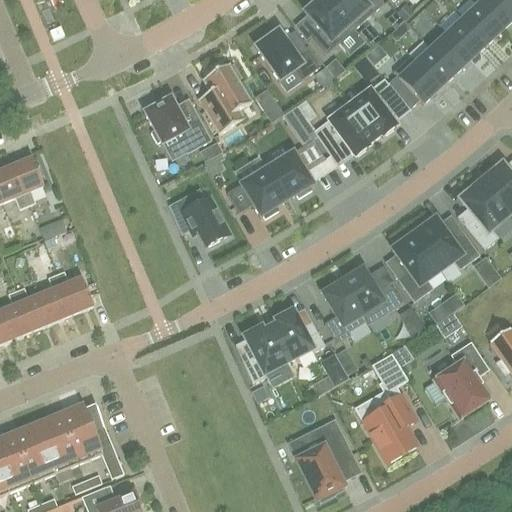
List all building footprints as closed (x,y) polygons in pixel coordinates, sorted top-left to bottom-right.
[(319,33),(310,41),(325,58),(337,48),(354,33),(324,0),(321,0),(303,16),(306,19),(319,33)] [(324,0),(354,33),(383,7),(376,0),(324,0)] [(478,8),(502,34),(511,24),(511,12),(500,0),(486,0),(479,6),(478,8)] [(432,5),(424,13),(429,19),(438,11),(432,5)] [(405,25),(414,17),(404,7),(396,15),(405,25)] [(478,8),(462,23),(486,49),(502,34),(478,8)] [(454,14),(438,28),(446,37),(462,23),(454,14)] [(385,24),(394,35),(405,25),(396,15),(395,15),(385,24)] [(319,33),(306,19),(294,30),(305,46),(310,41),(319,33)] [(446,37),(470,63),(486,49),(462,23),(446,37)] [(394,35),(389,39),(395,45),(411,31),(408,28),(405,25),(394,35)] [(357,37),(364,46),(372,54),(378,49),(383,45),(368,28),(357,37)] [(305,51),(295,59),(283,42),(278,34),(275,36),(273,33),(261,42),(263,45),(255,50),(261,59),(279,85),(294,74),(301,84),(319,71),(305,51)] [(357,37),(354,33),(337,48),(348,60),(364,46),(357,37)] [(294,35),(283,42),(295,59),(305,51),(294,35)] [(470,63),(446,37),(430,52),(454,78),(470,63)] [(373,70),(386,59),(378,49),(372,54),(365,60),(373,70)] [(454,78),(430,52),(415,66),(439,93),(454,78)] [(373,70),(365,60),(353,70),(366,87),(379,77),(373,70)] [(422,108),(439,93),(415,66),(409,60),(393,76),(396,80),(387,88),(402,106),(402,105),(409,113),(418,104),(422,108)] [(336,63),(324,71),(333,84),(345,75),(336,63)] [(202,84),(210,96),(199,102),(198,103),(199,105),(205,114),(219,138),(232,130),(242,124),(243,123),(243,122),(238,115),(250,107),(236,83),(239,81),(232,69),(229,72),(227,69),(202,84)] [(331,86),(333,84),(324,71),(313,79),(322,92),(331,86)] [(302,85),(301,84),(294,74),(279,85),(287,96),(302,85)] [(402,106),(387,88),(383,83),(348,109),(374,144),(381,139),(382,140),(396,130),(394,127),(388,120),(393,116),(391,114),(402,106)] [(266,94),(254,102),(270,128),(281,121),(283,120),(266,94)] [(211,145),(199,123),(185,130),(175,110),(170,101),(169,102),(158,108),(157,106),(156,104),(144,111),(146,114),(143,116),(148,125),(153,134),(149,135),(156,148),(160,146),(161,149),(177,140),(186,157),(187,158),(211,145)] [(188,103),(175,110),(185,130),(199,123),(188,103)] [(313,136),(315,134),(309,126),(317,121),(305,104),(295,111),(313,136)] [(410,115),(409,113),(402,105),(402,106),(391,114),(393,116),(388,120),(394,127),(410,115)] [(313,136),(329,160),(337,171),(353,160),(354,161),(368,151),(367,149),(374,144),(348,109),(315,134),(313,136)] [(311,187),(337,171),(329,160),(313,136),(295,111),(283,120),(281,121),(302,150),(313,144),(325,164),(304,176),(311,187)] [(170,166),(186,157),(177,140),(161,149),(170,166)] [(310,190),(311,190),(313,189),(311,187),(304,176),(325,164),(313,144),(302,150),(266,172),(286,205),(296,199),(298,202),(311,194),(309,190),(310,190)] [(204,167),(215,161),(221,158),(216,147),(199,156),(204,167)] [(232,177),(240,188),(266,172),(259,160),(232,177)] [(221,173),(215,161),(204,167),(211,179),(221,173)] [(10,170),(27,210),(35,207),(30,195),(43,190),(31,162),(10,170)] [(511,181),(511,163),(503,170),(511,181)] [(488,179),(480,185),(508,219),(511,215),(511,181),(503,170),(501,168),(499,170),(497,167),(485,176),(488,179)] [(19,213),(27,210),(10,170),(0,174),(0,201),(2,207),(14,202),(19,213)] [(259,222),(261,220),(262,219),(264,223),(278,214),(276,211),(286,205),(266,172),(240,188),(226,197),(235,211),(238,217),(252,209),(259,219),(258,220),(259,222)] [(459,203),(467,212),(475,221),(464,230),(484,254),(498,242),(491,233),(508,219),(480,185),(472,192),(470,189),(459,198),(461,201),(459,203)] [(179,204),(168,210),(181,239),(190,235),(192,239),(197,237),(205,252),(229,238),(209,201),(204,204),(198,194),(179,204)] [(457,221),(464,230),(475,221),(467,212),(457,221)] [(452,247),(464,238),(450,219),(439,228),(452,247)] [(419,233),(413,238),(440,276),(453,266),(459,274),(479,260),(464,238),(452,247),(439,228),(434,222),(432,224),(430,220),(417,230),(419,233)] [(62,222),(39,232),(45,245),(67,235),(62,222)] [(440,276),(413,238),(406,242),(404,239),(391,248),(393,252),(391,253),(395,259),(408,278),(398,285),(413,307),(432,293),(427,285),(440,276)] [(385,266),(398,285),(408,278),(395,259),(385,266)] [(501,282),(485,262),(472,271),(488,292),(501,282)] [(346,277),(348,281),(342,285),(366,324),(365,325),(368,329),(385,318),(401,308),(388,288),(378,294),(377,292),(373,291),(367,280),(360,269),(346,277)] [(378,294),(388,288),(392,285),(383,270),(367,280),(373,291),(377,292),(378,294)] [(56,279),(72,318),(93,310),(81,282),(68,287),(64,275),(56,279)] [(52,327),(72,318),(56,279),(48,282),(52,293),(40,298),(52,327)] [(342,285),(335,289),(333,286),(319,294),(335,320),(324,327),(334,344),(336,348),(349,340),(347,336),(365,325),(366,324),(342,285)] [(52,327),(40,298),(28,303),(24,292),(16,295),(32,335),(52,327)] [(12,343),(32,335),(16,295),(8,298),(12,310),(0,315),(12,343)] [(427,317),(435,329),(453,317),(464,310),(455,298),(427,317)] [(301,332),(311,327),(304,312),(294,318),(301,332)] [(398,320),(413,343),(425,335),(410,312),(398,320)] [(276,327),(269,331),(288,366),(311,354),(313,356),(324,350),(311,327),(301,332),(294,318),(292,314),(274,324),(276,327)] [(0,348),(12,343),(0,315),(0,348)] [(461,330),(453,317),(435,329),(444,342),(461,330)] [(368,329),(372,335),(374,338),(391,327),(385,318),(368,329)] [(347,336),(349,340),(353,346),(372,335),(368,329),(365,325),(347,336)] [(288,366),(269,331),(263,334),(261,331),(243,340),(244,344),(252,358),(241,364),(252,388),(266,381),(264,378),(288,366)] [(508,334),(488,348),(500,364),(495,368),(504,380),(509,377),(511,381),(511,333),(509,335),(508,334)] [(252,358),(244,344),(234,349),(241,364),(252,358)] [(490,403),(476,381),(488,374),(470,347),(450,360),(456,368),(433,384),(434,385),(445,402),(459,423),(490,403)] [(390,358),(399,373),(413,364),(403,350),(390,358)] [(334,359),(347,380),(357,374),(345,353),(334,359)] [(381,387),(387,396),(406,384),(399,373),(390,358),(387,360),(371,370),(381,387)] [(347,380),(334,359),(320,366),(328,380),(334,391),(348,383),(347,380)] [(366,373),(371,370),(365,362),(360,365),(366,373)] [(264,378),(266,381),(271,392),(295,380),(288,366),(264,378)] [(317,401),(334,391),(328,380),(311,390),(317,401)] [(355,413),(362,426),(376,418),(374,414),(400,399),(396,392),(407,386),(406,384),(387,396),(381,387),(377,390),(382,397),(355,413)] [(445,402),(434,385),(423,392),(434,409),(445,402)] [(252,396),(257,408),(267,402),(262,391),(252,396)] [(374,414),(376,418),(362,426),(386,467),(416,450),(405,431),(415,425),(400,399),(374,414)] [(59,419),(79,468),(101,459),(111,483),(123,478),(95,408),(84,413),(82,409),(59,419)] [(70,471),(79,468),(59,419),(36,428),(56,477),(70,471)] [(322,450),(295,463),(314,503),(315,505),(318,503),(320,507),(335,499),(333,496),(344,490),(342,487),(334,471),(353,461),(334,424),(314,434),(322,450)] [(441,436),(449,449),(469,437),(460,424),(441,436)] [(33,487),(56,477),(36,428),(13,438),(33,487)] [(322,450),(314,434),(287,447),(295,463),(322,450)] [(0,477),(8,497),(33,487),(13,438),(0,443),(0,477)] [(334,471),(342,487),(361,477),(353,461),(334,471)] [(70,471),(56,477),(60,487),(74,481),(70,471)] [(0,500),(8,497),(0,477),(0,500)] [(72,489),(75,498),(102,487),(99,478),(72,489)] [(137,511),(136,508),(140,507),(134,492),(109,502),(104,491),(81,501),(83,505),(85,511),(137,511)] [(53,511),(72,511),(72,510),(83,505),(81,501),(58,510),(53,511)] [(43,511),(53,511),(58,510),(55,503),(42,508),(43,511)]
